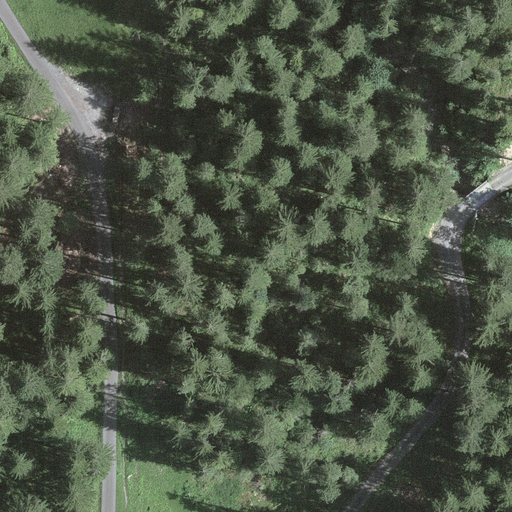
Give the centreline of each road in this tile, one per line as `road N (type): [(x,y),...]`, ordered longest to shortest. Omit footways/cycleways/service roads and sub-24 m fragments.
road 1 (track): [(103,511),(106,404),(90,157),(66,99),(0,20)]
road 2 (track): [(511,178),(473,198),(455,221),(461,315),(433,408),(355,511)]
